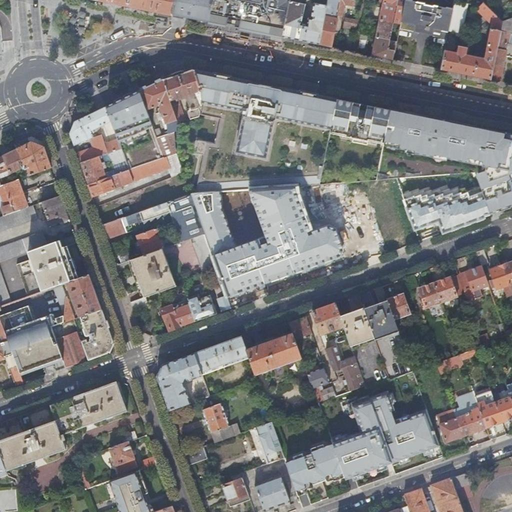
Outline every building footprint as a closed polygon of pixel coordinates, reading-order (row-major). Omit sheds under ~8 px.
[(129,0),(128,6),(139,8),(157,11),(156,14),(162,15),(168,17),(169,14),(172,14),(174,0),(129,0)] [(213,0),(174,0),(172,14),(180,16),(209,22),(213,0)] [(213,0),(209,22),(282,36),(290,1),(286,0),(213,0)] [(337,15),(342,16),(345,3),(354,4),(354,0),(328,0),(327,6),(326,12),(336,14),(337,15)] [(399,28),(448,38),(449,32),(450,31),(453,12),(407,0),(405,0),(404,6),(400,24),(399,28)] [(282,36),(319,44),(326,12),(327,6),(315,4),(312,17),(309,16),(308,25),(301,24),(306,4),(290,1),(282,36)] [(453,12),(450,31),(462,33),(468,4),(456,1),(453,12)] [(394,22),(400,24),(404,6),(398,5),(384,2),(380,19),(394,22)] [(442,69),(491,79),(501,30),(503,20),(484,2),(477,8),(492,24),(485,58),(466,54),(468,47),(459,45),(458,52),(446,50),(442,69)] [(319,44),(331,46),(337,18),(335,17),(336,14),(326,12),(319,44)] [(351,28),(351,26),(353,18),(346,17),(344,27),(351,28)] [(510,32),(511,32),(511,17),(503,20),(501,30),(510,32)] [(390,39),(394,22),(380,19),(376,36),(390,39)] [(505,55),(511,56),(511,32),(510,32),(501,30),(491,79),(501,81),(505,55)] [(373,55),(393,59),(397,41),(390,39),(376,36),(373,55)] [(201,88),(194,70),(193,70),(192,70),(179,72),(163,79),(177,120),(177,123),(195,118),(199,117),(200,112),(200,111),(199,107),(201,107),(202,106),(202,103),(199,104),(197,98),(201,96),(201,88)] [(275,118),(331,129),(337,99),(264,84),(207,73),(194,70),(201,88),(201,96),(202,103),(202,106),(203,105),(244,111),(236,153),(267,160),(275,118)] [(153,84),(140,91),(149,117),(154,115),(153,112),(149,109),(159,105),(160,108),(158,109),(160,113),(156,114),(159,122),(161,121),(163,125),(165,130),(167,130),(169,134),(162,136),(162,134),(160,129),(154,131),(164,158),(167,157),(176,154),(174,132),(177,131),(177,123),(177,120),(163,79),(153,84)] [(111,122),(117,140),(152,124),(149,117),(140,91),(123,99),(106,107),(111,122)] [(386,139),(391,110),(367,105),(365,111),(359,110),(360,104),(356,103),(350,102),(337,99),(331,129),(330,133),(384,144),(384,141),(385,139),(386,139)] [(203,105),(202,106),(200,115),(210,117),(220,119),(214,145),(212,144),(206,143),(195,193),(242,190),(251,189),(268,188),(275,187),(281,187),(287,186),(293,186),(320,184),(330,133),(331,129),(275,118),(267,160),(236,153),(244,111),(203,105)] [(111,122),(106,107),(90,115),(75,122),(70,134),(74,145),(92,138),(95,147),(77,153),(80,163),(99,157),(102,156),(108,153),(121,149),(117,140),(105,144),(101,135),(97,137),(96,134),(93,135),(92,133),(94,132),(93,130),(111,122)] [(478,181),(490,215),(511,207),(511,183),(511,182),(511,181),(511,135),(440,121),(391,110),(386,139),(385,139),(384,141),(400,145),(400,147),(415,151),(415,152),(434,156),(434,154),(467,161),(467,158),(480,161),(481,163),(483,161),(486,165),(485,171),(480,172),(482,176),(477,178),(478,181)] [(17,149),(32,142),(29,138),(15,145),(17,149)] [(24,177),(51,168),(43,147),(32,142),(17,149),(22,160),(22,161),(21,163),(19,163),(20,165),(23,164),(26,166),(27,170),(23,172),(24,177)] [(22,160),(17,149),(14,151),(3,156),(6,163),(9,169),(11,173),(21,168),(20,165),(19,163),(21,163),(22,161),(22,160)] [(129,171),(121,149),(108,153),(113,167),(116,175),(129,171)] [(0,185),(0,186),(0,185),(0,175),(2,175),(1,172),(9,169),(6,163),(3,156),(0,157),(0,185)] [(99,157),(80,163),(88,185),(106,178),(104,170),(103,168),(106,167),(105,163),(102,164),(99,157)] [(167,157),(164,158),(129,171),(116,175),(106,178),(88,185),(92,196),(114,189),(114,188),(171,168),(167,157)] [(116,175),(113,167),(104,170),(106,178),(116,175)] [(471,173),(449,175),(455,189),(463,187),(466,196),(476,193),(473,183),(471,183),(471,173)] [(22,194),(30,191),(29,189),(21,192),(17,180),(0,186),(0,185),(0,195),(1,195),(3,201),(22,194)] [(351,197),(345,182),(331,183),(331,184),(298,187),(300,200),(324,198),(336,202),(351,197)] [(382,213),(400,209),(394,184),(376,188),(382,213)] [(269,193),(268,188),(251,189),(242,190),(244,196),(251,194),(259,193),(260,201),(272,200),(269,193)] [(190,193),(167,201),(170,210),(181,240),(204,232),(190,193)] [(0,209),(2,215),(26,207),(22,194),(3,201),(6,207),(0,208),(0,209)] [(50,225),(69,219),(60,195),(41,201),(50,225)] [(167,201),(132,214),(135,223),(170,210),(167,201)] [(0,216),(0,231),(37,218),(32,205),(26,207),(2,215),(0,216)] [(467,223),(474,221),(469,208),(462,211),(467,223)] [(132,214),(122,218),(125,227),(135,223),(132,214)] [(122,218),(102,225),(108,240),(127,233),(125,227),(122,218)] [(313,241),(319,257),(326,254),(327,256),(352,247),(344,222),(332,227),(334,233),(320,238),(321,239),(313,241)] [(156,228),(136,235),(143,255),(147,254),(162,248),(164,248),(156,228)] [(0,261),(26,252),(46,245),(42,232),(0,247),(0,261)] [(202,272),(215,268),(203,234),(190,238),(202,272)] [(313,260),(319,258),(319,257),(313,241),(312,238),(288,246),(296,266),(298,272),(315,266),(313,260)] [(55,286),(61,284),(67,282),(76,279),(65,247),(59,249),(56,241),(46,245),(26,252),(29,260),(15,265),(26,297),(55,286)] [(265,257),(272,275),(296,266),(288,246),(287,241),(269,248),(271,255),(266,257),(265,257)] [(144,297),(145,297),(175,286),(162,248),(147,254),(143,255),(131,260),(144,297)] [(489,263),(484,249),(477,251),(482,265),(489,263)] [(511,261),(503,264),(510,283),(511,288),(511,261)] [(510,283),(503,264),(489,269),(493,279),(490,280),(492,288),(495,287),(496,288),(504,285),(510,283)] [(480,290),(480,288),(489,284),(482,265),(466,271),(469,280),(461,282),(467,301),(482,295),(480,290)] [(469,280),(466,271),(458,274),(461,282),(469,280)] [(67,282),(80,317),(81,317),(101,310),(89,274),(76,279),(67,282)] [(418,286),(414,274),(405,277),(410,289),(418,286)] [(434,282),(441,301),(456,296),(449,277),(434,282)] [(0,306),(9,303),(0,279),(0,306)] [(187,297),(194,294),(189,280),(188,281),(184,290),(187,297)] [(418,311),(426,308),(426,307),(441,301),(434,282),(419,288),(424,303),(416,306),(418,311)] [(62,323),(74,319),(67,296),(66,296),(61,284),(55,286),(64,314),(49,320),(47,315),(37,318),(32,304),(31,304),(0,315),(0,318),(8,340),(8,341),(10,346),(16,363),(18,367),(19,370),(62,355),(56,339),(54,331),(52,326),(62,323)] [(209,316),(216,313),(210,295),(201,299),(202,301),(200,302),(197,293),(194,294),(187,297),(188,299),(196,321),(209,316)] [(387,299),(394,318),(410,313),(409,309),(403,294),(387,299)] [(130,302),(134,312),(148,304),(145,297),(144,297),(130,302)] [(191,322),(196,321),(188,299),(161,309),(169,330),(191,322)] [(375,340),(399,331),(394,318),(387,299),(364,308),(374,337),(375,340)] [(320,335),(344,326),(340,316),(335,302),(311,311),(320,335)] [(350,345),(374,337),(364,308),(340,316),(344,326),(350,345)] [(101,310),(81,317),(85,327),(84,329),(86,335),(88,336),(90,335),(91,337),(90,341),(87,342),(86,339),(79,342),(76,332),(56,339),(62,355),(66,367),(107,352),(113,341),(101,310)] [(289,323),(292,332),(295,338),(295,341),(298,340),(297,337),(304,335),(311,332),(306,316),(289,322),(289,323)] [(248,357),(254,374),(301,357),(300,353),(297,346),(295,341),(295,338),(292,332),(245,349),(248,357)] [(487,333),(480,336),(483,345),(491,343),(487,333)] [(201,374),(248,357),(245,349),(240,336),(193,353),(201,374)] [(10,346),(8,341),(8,340),(0,342),(0,360),(5,358),(2,349),(10,346)] [(297,346),(300,353),(311,349),(309,342),(297,346)] [(341,368),(356,362),(354,356),(338,362),(332,346),(326,348),(329,355),(328,355),(331,362),(332,362),(333,364),(331,365),(333,371),(341,368)] [(475,348),(459,354),(462,360),(478,354),(475,348)] [(300,353),(301,357),(302,360),(314,356),(311,349),(300,353)] [(169,410),(190,402),(183,381),(184,379),(185,378),(186,379),(188,380),(201,376),(201,374),(193,353),(161,365),(156,376),(169,410)] [(459,354),(436,362),(441,375),(446,373),(445,371),(458,366),(459,368),(464,367),(462,360),(459,354)] [(350,391),(365,385),(356,362),(341,368),(345,379),(347,384),(350,391)] [(17,384),(24,382),(19,370),(18,367),(12,369),(17,384)] [(306,370),(312,388),(321,385),(329,382),(324,367),(314,370),(313,367),(306,370)] [(403,383),(400,375),(385,380),(388,389),(403,383)] [(0,453),(6,471),(65,449),(65,450),(66,449),(63,441),(65,440),(63,434),(126,412),(127,412),(116,381),(0,422),(0,453)] [(384,390),(381,382),(365,388),(368,396),(384,390)] [(312,388),(318,402),(336,395),(333,385),(322,389),(321,385),(312,388)] [(352,410),(371,403),(370,399),(368,396),(365,388),(365,385),(350,391),(336,395),(318,402),(324,420),(352,410)] [(201,399),(209,396),(205,386),(198,389),(201,399)] [(490,388),(474,394),(475,397),(491,392),(490,388)] [(491,392),(502,422),(511,418),(511,400),(508,389),(495,393),(494,390),(491,392)] [(368,396),(370,399),(382,395),(384,390),(368,396)] [(456,418),(463,437),(486,428),(479,406),(475,397),(474,394),(473,391),(456,398),(462,413),(463,412),(464,415),(456,418)] [(479,406),(486,428),(502,422),(491,392),(475,397),(479,406)] [(426,409),(396,420),(388,397),(371,403),(392,463),(440,446),(426,409)] [(215,442),(234,435),(231,425),(229,426),(221,403),(202,409),(210,433),(212,432),(215,442)] [(345,479),(392,463),(371,403),(352,410),(361,434),(333,444),(345,477),(345,479)] [(446,443),(463,437),(456,418),(452,419),(448,421),(446,422),(443,413),(436,416),(446,443)] [(268,463),(284,458),(271,422),(255,428),(268,463)] [(234,435),(240,433),(236,423),(231,425),(234,435)] [(128,441),(136,438),(134,431),(121,435),(124,443),(128,441)] [(137,466),(128,441),(124,443),(109,448),(118,473),(137,466)] [(335,480),(345,477),(333,444),(310,452),(311,453),(286,462),(298,496),(307,492),(306,487),(333,477),(335,480)] [(184,453),(189,465),(207,458),(203,447),(184,453)] [(156,462),(153,455),(141,460),(144,467),(156,463),(156,462)] [(75,461),(85,488),(90,487),(80,459),(75,461)] [(109,480),(120,511),(149,511),(143,494),(147,493),(139,469),(130,472),(109,480)] [(230,506),(250,499),(241,473),(231,477),(233,482),(222,485),(230,506)] [(466,473),(452,478),(456,489),(470,484),(466,473)] [(264,510),(291,500),(281,474),(255,484),(264,510)] [(429,511),(421,489),(405,495),(408,505),(410,511),(463,511),(456,489),(452,478),(431,485),(441,511),(429,511)]
